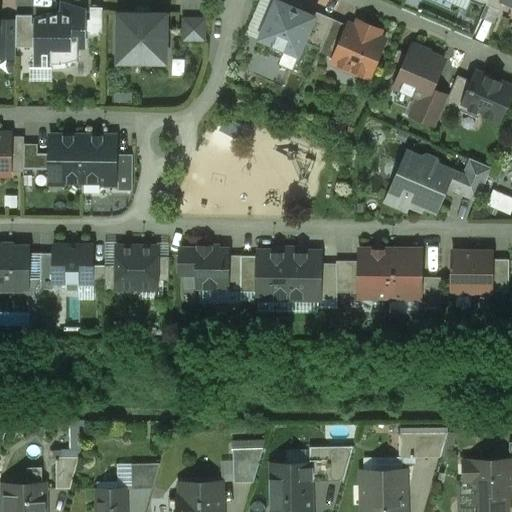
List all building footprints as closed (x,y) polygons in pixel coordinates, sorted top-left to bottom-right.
[(314,16),(275,0),(274,0),(258,40),(298,57),(304,43),(315,17),(314,16)] [(488,0),(486,5),(498,11),(502,1),(501,0),(488,0)] [(34,53),(34,67),(52,67),(52,64),(59,64),(78,59),(78,46),(85,46),(85,33),(85,21),(85,12),(71,8),(71,18),(62,18),(62,14),(36,20),(36,24),(37,48),(37,52),(34,53)] [(91,8),(90,20),(90,33),(90,36),(103,36),(103,9),(91,8)] [(333,20),(315,12),(314,16),(315,17),(304,43),(320,49),(333,20)] [(165,16),(119,15),(118,62),(164,62),(165,16)] [(16,22),(16,48),(37,48),(36,24),(32,24),(32,16),(16,16),(16,22)] [(203,21),(184,20),(184,39),(203,40),(203,21)] [(320,49),(318,53),(333,59),(347,26),(333,20),(320,49)] [(16,22),(0,21),(0,57),(16,58),(16,48),(16,22)] [(380,31),(358,22),(355,28),(348,25),(347,26),(333,59),(332,63),(368,78),(384,40),(377,37),(380,31)] [(414,46),(410,48),(394,86),(417,96),(409,115),(422,120),(427,107),(424,106),(431,90),(443,61),(431,56),(429,52),(414,46)] [(511,88),(476,73),(472,82),(460,111),(459,112),(477,119),(484,116),(498,121),(511,88)] [(472,82),(457,75),(448,97),(444,105),(460,111),(472,82)] [(448,97),(431,90),(424,106),(427,107),(422,120),(435,126),(444,105),(448,97)] [(9,136),(0,135),(0,173),(9,174),(9,172),(9,137),(9,136)] [(82,136),(49,136),(49,154),(37,154),(35,154),(35,169),(35,170),(49,170),(49,177),(63,177),(63,182),(82,183),(82,136)] [(116,137),(82,136),(82,183),(101,183),(101,178),(115,178),(116,155),(116,137)] [(24,137),(9,137),(9,172),(23,173),(23,169),(24,145),(24,137)] [(37,145),(24,145),(23,169),(35,169),(35,154),(37,154),(37,145)] [(421,160),(408,154),(402,168),(406,169),(401,180),(397,179),(387,202),(404,209),(406,203),(419,209),(421,205),(434,210),(440,195),(436,193),(439,186),(456,193),(456,192),(455,192),(461,177),(436,166),(434,161),(426,158),(421,160)] [(132,155),(116,155),(115,178),(115,183),(117,183),(117,191),(132,191),(132,155)] [(491,168),(469,159),(461,177),(455,192),(456,192),(477,201),(491,168)] [(511,213),(511,194),(497,188),(491,204),(511,213)] [(76,250),(69,250),(69,246),(53,246),(53,254),(52,282),(53,282),(66,282),(66,290),(78,290),(78,282),(92,282),(93,246),(76,246),(76,250)] [(157,247),(117,247),(116,267),(116,289),(118,289),(156,289),(156,281),(156,257),(157,247)] [(27,248),(0,248),(0,287),(27,288),(27,248)] [(198,251),(181,250),(180,273),(185,273),(185,287),(215,288),(215,285),(225,285),(225,288),(226,288),(226,256),(226,251),(210,251),(210,248),(198,248),(198,251)] [(280,253),(258,253),(258,256),(258,292),(258,297),(288,298),(288,249),(280,249),(280,253)] [(319,254),(297,253),(297,249),(288,249),(288,298),(317,298),(318,298),(319,264),(319,254)] [(390,250),(358,249),(358,261),(358,293),(358,297),(390,298),(390,250)] [(421,250),(390,250),(390,298),(419,298),(420,298),(420,277),(421,250)] [(490,253),(452,253),(452,291),(456,295),(470,295),(474,291),(490,291),(490,259),(490,253)] [(53,254),(41,254),(40,290),(53,290),(53,282),(52,282),(53,254)] [(240,256),(226,256),(226,288),(225,288),(225,292),(240,292),(240,256)] [(258,256),(240,256),(240,292),(258,292),(258,256)] [(168,257),(156,257),(156,281),(168,282),(168,257)] [(508,260),(490,259),(490,291),(508,291),(508,260)] [(358,261),(335,261),(336,264),(336,293),(358,293),(358,261)] [(336,264),(319,264),(318,298),(317,298),(317,300),(337,300),(336,293),(336,264)] [(116,267),(104,267),(104,291),(117,291),(118,289),(116,289),(116,267)] [(440,278),(420,277),(420,298),(419,298),(419,309),(440,309),(440,278)] [(71,418),(70,456),(86,457),(87,418),(71,418)] [(447,434),(399,434),(399,459),(439,458),(447,434)] [(353,447),(309,448),(309,465),(310,465),(310,483),(343,482),(353,447)] [(262,449),(232,450),(233,484),(253,483),(262,449)] [(79,458),(55,458),(55,489),(70,490),(79,458)] [(509,460),(462,461),(462,483),(471,483),(471,511),(506,511),(506,495),(509,494),(511,492),(511,490),(511,489),(511,470),(511,460),(509,460)] [(159,464),(131,464),(131,490),(152,489),(159,464)] [(310,511),(310,483),(310,465),(309,465),(270,465),(271,511),(310,511)] [(404,511),(403,470),(361,471),(362,511),(404,511)] [(44,511),(44,484),(3,484),(3,511),(44,511)] [(220,511),(220,484),(180,485),(180,500),(168,500),(168,511),(220,511)] [(124,511),(124,489),(97,489),(96,511),(124,511)]
